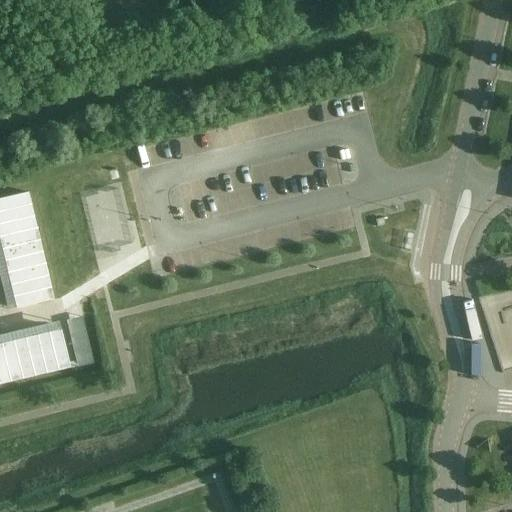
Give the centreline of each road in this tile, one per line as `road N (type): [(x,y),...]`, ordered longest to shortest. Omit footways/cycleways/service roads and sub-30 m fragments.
road 1 (tertiary): [(451,266),(450,219),(493,0)]
road 2 (tertiary): [(447,511),(464,394),(451,266)]
